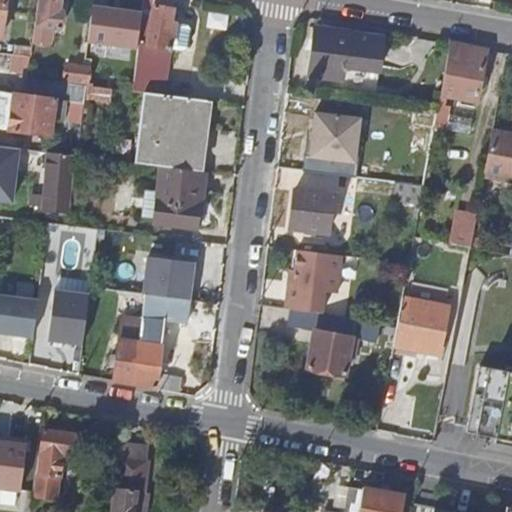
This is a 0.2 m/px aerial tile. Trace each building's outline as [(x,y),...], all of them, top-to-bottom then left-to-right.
[(0,0),(0,36),(4,37),(8,0),(0,0)] [(41,0),(39,22),(62,25),(64,10),(60,9),(60,0),(41,0)] [(186,49),(190,46),(193,28),(189,24),(172,22),(175,0),(174,0),(145,0),(144,10),(140,45),(172,48),(186,49)] [(140,45),(144,10),(94,3),(89,40),(140,46),(140,45)] [(382,87),(389,33),(353,29),(353,27),(321,23),(314,80),(329,83),(331,75),(347,77),(347,83),(382,87)] [(489,46),(453,39),(442,93),(478,99),(489,46)] [(172,48),(140,45),(140,46),(138,59),(171,62),(172,48)] [(138,59),(135,88),(145,90),(167,93),(171,62),(138,59)] [(67,77),(89,80),(91,65),(69,62),(67,77)] [(87,90),(87,82),(30,75),(27,92),(18,91),(13,127),(54,133),(55,124),(61,125),(63,112),(57,112),(59,97),(66,98),(67,89),(87,90)] [(135,88),(87,82),(87,90),(86,95),(133,100),(135,88)] [(167,93),(145,90),(137,160),(161,163),(199,168),(206,97),(167,93)] [(199,168),(204,169),(211,98),(206,97),(199,168)] [(440,104),(439,110),(437,126),(447,128),(451,106),(440,104)] [(463,108),(451,106),(447,128),(458,130),(463,108)] [(309,168),(359,171),(362,112),(312,110),(309,168)] [(511,177),(511,131),(496,129),(487,173),(511,177)] [(75,152),(51,149),(45,195),(33,194),(32,203),(39,204),(38,210),(53,213),(54,206),(68,207),(75,152)] [(204,169),(199,168),(161,163),(158,188),(146,187),(143,214),(155,215),(155,220),(203,226),(206,201),(204,201),(208,169),(204,169)] [(422,202),(425,184),(396,180),(394,198),(422,202)] [(334,231),(339,192),(299,187),(294,225),(334,231)] [(473,245),(480,213),(460,209),(454,241),(473,245)] [(290,278),(288,298),(325,302),(327,288),(339,289),(343,252),(299,246),(295,279),(290,278)] [(191,298),(196,261),(151,254),(145,291),(191,298)] [(48,337),(83,342),(90,292),(55,287),(48,337)] [(0,329),(33,334),(39,297),(0,291),(0,329)] [(404,296),(399,322),(393,350),(416,355),(417,351),(418,347),(420,347),(421,340),(444,344),(451,305),(404,296)] [(382,322),(359,318),(360,317),(333,311),(331,309),(293,305),(289,322),(318,328),(311,366),(349,372),(353,350),(359,350),(362,336),(362,334),(380,338),(382,322)] [(143,311),(143,314),(143,319),(165,322),(166,314),(143,311)] [(116,378),(158,386),(165,322),(143,319),(143,314),(123,312),(116,378)] [(32,359),(61,362),(64,342),(46,340),(49,315),(38,314),(32,359)] [(442,351),(444,344),(421,340),(420,347),(442,351)] [(511,375),(473,368),(461,432),(482,435),(511,441),(511,375)] [(0,449),(21,453),(24,429),(10,427),(11,419),(0,417),(0,449)] [(37,448),(32,491),(51,494),(54,474),(60,475),(62,459),(63,452),(77,454),(79,432),(45,427),(42,449),(37,448)] [(118,438),(109,511),(144,511),(147,491),(144,491),(149,455),(147,455),(136,455),(136,446),(147,447),(147,441),(118,438)] [(147,455),(147,447),(136,446),(136,455),(147,455)] [(76,461),(77,454),(63,452),(62,459),(76,461)] [(353,486),(348,511),(402,511),(406,493),(365,485),(364,488),(353,486)]
